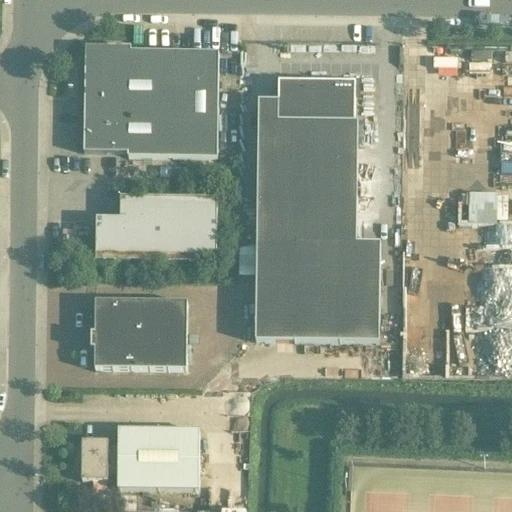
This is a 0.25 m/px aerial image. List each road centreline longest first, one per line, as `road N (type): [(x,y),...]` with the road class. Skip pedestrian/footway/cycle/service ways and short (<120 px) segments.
road 1 (unclassified): [(511,8),(27,4)]
road 2 (unclassified): [(17,489),(24,87)]
road 3 (unknown): [(18,426),(200,420),(262,375),(350,373)]
road 4 (unknown): [(416,7),(413,255)]
road 5 (unknown): [(256,6),(256,60),(264,77),(378,81)]
road 6 (unknown): [(379,235),(378,81)]
